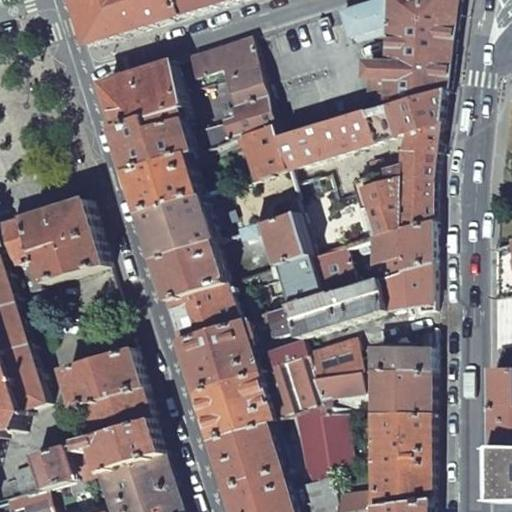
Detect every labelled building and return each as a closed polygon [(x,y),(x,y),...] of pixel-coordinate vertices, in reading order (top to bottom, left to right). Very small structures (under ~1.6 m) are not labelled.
[(84,0),(87,7),(99,46),(192,18),(186,0),(84,0)] [(250,0),(186,0),(192,18),(225,8),(250,0)] [(389,34),(388,28),(395,26),(394,63),(372,63),(372,78),(373,78),(372,116),(452,91),(459,36),(463,0),(386,0),(345,13),(353,38),(357,37),(366,34),(368,41),(389,34)] [(359,43),(368,41),(366,34),(357,37),(359,43)] [(275,99),(257,40),(228,49),(196,59),(205,90),(223,85),(221,80),(233,77),(243,109),(275,99)] [(194,108),(180,64),(155,72),(111,85),(119,112),(122,124),(124,130),(194,108)] [(384,240),(441,223),(441,181),(443,165),(445,148),(452,91),(372,116),(287,141),(295,170),(297,172),(417,135),(409,162),(389,168),(387,163),(372,167),(376,179),(362,184),(366,198),(340,206),(335,193),(338,192),(333,176),(301,186),(309,217),(322,258),(352,249),(384,240)] [(283,128),(275,99),(243,109),(236,111),(239,122),(197,134),(193,121),(198,120),(194,108),(124,130),(132,157),(138,175),(198,155),(236,143),(283,128)] [(287,141),(283,128),(236,143),(238,149),(254,145),(264,180),(295,170),(287,141)] [(48,155),(34,159),(40,180),(54,176),(48,155)] [(211,196),(198,155),(138,175),(145,199),(150,214),(211,196)] [(211,196),(150,214),(153,226),(164,262),(222,244),(226,243),(211,196)] [(116,267),(96,201),(43,218),(33,221),(43,255),(53,286),(116,267)] [(309,217),(255,233),(259,243),(279,237),(289,267),(322,258),(309,217)] [(43,255),(33,221),(28,223),(15,227),(25,260),(43,255)] [(4,230),(7,229),(7,226),(3,226),(1,226),(0,222),(0,429),(9,436),(26,431),(35,411),(55,404),(38,348),(24,303),(9,254),(11,248),(8,236),(3,234),(4,230)] [(384,240),(384,277),(379,276),(379,277),(373,279),(375,285),(441,266),(441,229),(441,223),(384,240)] [(222,244),(164,262),(168,272),(177,302),(235,284),(225,255),(229,253),(228,249),(224,250),(222,244)] [(511,246),(500,250),(500,300),(511,299),(511,246)] [(333,297),(372,286),(370,280),(361,282),(352,249),(322,258),(333,297)] [(53,286),(43,255),(25,260),(35,291),(53,286)] [(333,297),(322,258),(289,267),(301,308),(333,297)] [(311,340),(396,313),(396,314),(408,312),(407,302),(424,300),(426,313),(441,312),(441,266),(375,285),(372,286),(333,297),(301,308),(300,308),(307,331),(311,340)] [(282,276),(281,270),(263,275),(265,281),(282,276)] [(235,284),(177,302),(184,326),(189,343),(248,325),(235,284)] [(56,317),(50,295),(24,303),(38,348),(50,345),(43,321),(56,317)] [(511,299),(500,300),(500,349),(511,348),(511,299)] [(307,331),(300,308),(275,316),(282,339),(307,331)] [(279,363),(266,368),(256,335),(270,331),(266,319),(248,325),(189,343),(199,375),(205,393),(316,358),(315,355),(311,341),(276,354),(279,363)] [(323,381),(382,371),(441,373),(441,348),(441,339),(441,333),(427,333),(427,348),(382,348),(365,352),(361,339),(315,355),(316,358),(323,381)] [(154,389),(141,350),(71,371),(83,409),(96,405),(154,389)] [(220,441),(278,423),(301,416),(332,406),(323,381),(316,358),(205,393),(214,423),(220,441)] [(511,371),(511,362),(500,362),(500,370),(500,371),(511,371)] [(440,408),(441,373),(382,371),(323,381),(332,406),(333,410),(340,408),(337,399),(356,396),(370,395),(369,380),(383,377),(382,416),(440,415),(440,408)] [(511,371),(500,371),(500,416),(500,451),(511,451),(511,371)] [(160,410),(154,389),(96,405),(106,439),(163,422),(160,410)] [(358,468),(353,416),(334,416),(333,410),(332,406),(301,416),(309,466),(319,484),(298,491),(304,511),(363,511),(383,509),(383,492),(341,496),(338,470),(358,468)] [(440,452),(440,415),(382,416),(383,492),(383,509),(440,501),(440,452)] [(95,442),(88,417),(61,425),(68,449),(71,449),(89,444),(95,442)] [(163,422),(106,439),(95,442),(89,444),(92,453),(93,455),(108,450),(114,472),(173,454),(170,444),(163,422)] [(304,511),(298,491),(278,423),(220,441),(235,490),(241,511),(304,511)] [(79,475),(74,459),(73,455),(71,449),(68,449),(41,458),(44,465),(52,490),(80,482),(79,475)] [(108,450),(93,455),(92,453),(87,455),(79,458),(84,474),(79,475),(80,482),(109,473),(114,472),(108,450)] [(511,451),(500,451),(499,492),(499,504),(511,503),(511,451)] [(114,472),(109,473),(114,489),(121,511),(190,511),(185,494),(173,454),(114,472)] [(74,459),(79,475),(84,474),(79,458),(74,459)] [(52,490),(44,465),(19,472),(28,498),(52,490)] [(0,511),(58,511),(52,490),(28,498),(0,505),(0,511)] [(440,511),(440,501),(383,509),(383,511),(440,511)] [(511,511),(511,503),(499,504),(499,511),(511,511)]
